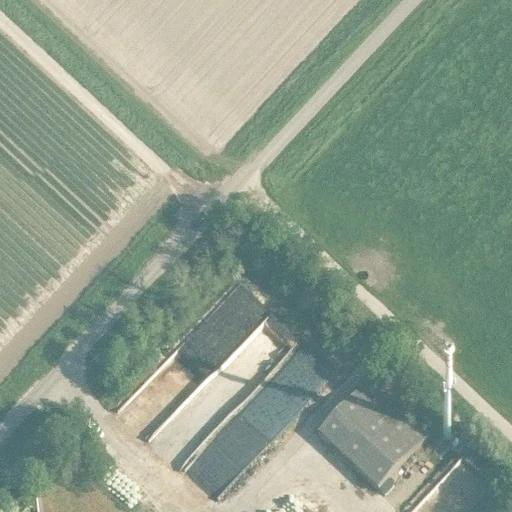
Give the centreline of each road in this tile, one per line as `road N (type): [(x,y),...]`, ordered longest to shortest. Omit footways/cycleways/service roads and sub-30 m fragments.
road 1 (unclassified): [(398,0),(0,425)]
road 2 (unknown): [(0,28),(199,213)]
